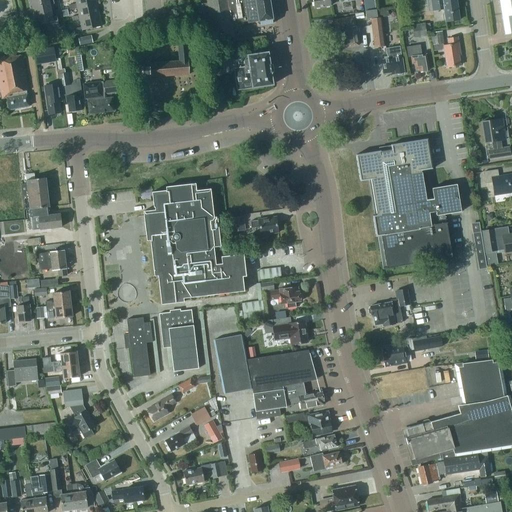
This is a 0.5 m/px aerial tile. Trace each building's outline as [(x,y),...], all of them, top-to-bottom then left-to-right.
[(52,0),(51,0),(29,5),(31,15),(50,11),(49,5),(54,4),(52,0)] [(74,0),(75,4),(68,5),(69,10),(77,8),(76,7),(95,3),(94,0),(74,0)] [(207,0),(208,3),(200,4),(206,42),(233,38),(231,25),(247,22),(248,23),(272,19),(269,0),(207,0)] [(312,0),(314,8),(331,6),(330,0),(341,0),(341,2),(355,0),(363,0),(365,11),(375,9),(373,0),(312,0)] [(426,0),(428,12),(445,10),(446,22),(459,20),(455,0),(448,1),(447,0),(426,0)] [(511,0),(499,0),(505,34),(511,33),(511,0)] [(95,3),(76,7),(77,8),(78,15),(71,17),(72,22),(79,20),(79,19),(98,14),(95,3)] [(50,11),(31,15),(33,26),(45,24),(49,23),(53,22),(57,21),(56,16),(52,17),(50,11)] [(377,11),(366,12),(367,19),(377,18),(377,12),(377,11)] [(82,32),(82,30),(101,26),(98,14),(79,19),(79,20),(81,27),(73,29),(74,33),(82,32)] [(358,45),(354,17),(334,20),(338,48),(354,45),(358,45)] [(385,47),(382,19),(371,20),(374,48),(385,47)] [(412,26),(414,38),(427,36),(425,24),(412,26)] [(430,33),(432,45),(444,43),(442,31),(430,33)] [(78,39),(79,45),(92,42),(90,36),(78,39)] [(444,46),(448,68),(461,66),(459,52),(461,52),(459,38),(448,39),(449,46),(444,46)] [(149,67),(143,68),(144,75),(151,75),(151,77),(189,74),(187,41),(177,42),(178,62),(149,63),(149,67)] [(411,58),(412,64),(414,64),(415,69),(420,68),(421,72),(428,71),(426,55),(421,56),(419,46),(411,47),(411,46),(406,47),(408,58),(411,58)] [(219,47),(210,48),(213,71),(222,70),(219,47)] [(384,63),(381,64),(383,74),(390,72),(391,72),(394,72),(395,74),(396,74),(397,75),(402,74),(403,73),(404,72),(401,58),(399,47),(385,49),(386,52),(387,57),(383,58),(384,60),(384,63)] [(55,62),(53,52),(37,54),(39,64),(55,62)] [(271,72),(268,53),(247,56),(248,66),(235,68),(238,89),(252,87),(252,88),(272,85),(271,72)] [(13,55),(0,58),(0,94),(1,98),(5,97),(8,109),(29,106),(26,90),(28,90),(21,55),(14,57),(13,55)] [(59,74),(61,87),(70,85),(68,73),(59,74)] [(71,95),(66,96),(67,104),(68,104),(69,112),(81,110),(79,96),(81,96),(79,79),(74,80),(71,85),(71,87),(70,87),(71,95)] [(115,80),(102,81),(104,94),(117,93),(115,80)] [(89,114),(114,110),(112,97),(104,98),(102,82),(83,85),(84,93),(85,93),(86,99),(87,101),(89,114)] [(58,84),(44,86),(46,98),(46,99),(45,100),(46,103),(47,104),(48,114),(50,114),(51,115),(54,115),(55,113),(57,113),(60,113),(60,111),(58,102),(61,101),(58,84)] [(504,140),(501,120),(483,122),(486,143),(492,142),(493,150),(488,151),(489,158),(510,155),(509,148),(502,149),(501,141),(504,140)] [(426,200),(422,173),(421,171),(432,169),(427,139),(390,145),(391,149),(386,150),(356,155),(360,181),(372,179),(373,189),(371,190),(373,202),(375,202),(377,215),(373,216),(376,236),(380,235),(385,267),(414,262),(413,255),(433,252),(434,259),(451,257),(445,214),(461,212),(456,185),(432,188),(433,199),(426,200)] [(492,182),(494,195),(511,192),(511,175),(499,177),(497,170),(483,172),(485,183),(492,182)] [(20,184),(22,199),(23,209),(30,209),(49,207),(46,186),(49,185),(48,180),(46,180),(46,178),(25,180),(26,184),(20,184)] [(216,215),(213,216),(210,189),(196,191),(195,184),(165,187),(166,191),(152,193),(154,211),(143,212),(146,242),(150,241),(155,277),(158,276),(161,304),(184,302),(183,298),(244,291),(242,276),(246,276),(243,252),(220,254),(221,261),(215,262),(213,245),(220,244),(216,215)] [(49,207),(30,209),(31,217),(39,216),(40,230),(61,227),(59,214),(50,215),(49,207)] [(245,230),(244,216),(230,218),(231,232),(245,230)] [(258,219),(258,220),(250,221),(251,228),(259,227),(260,235),(278,233),(276,217),(258,219)] [(12,231),(12,239),(28,237),(27,222),(3,224),(4,232),(12,231)] [(473,233),(480,232),(479,222),(471,223),(473,233)] [(482,230),(485,252),(504,250),(504,252),(511,250),(511,234),(508,235),(507,226),(482,230)] [(486,268),(480,232),(473,233),(478,270),(486,268)] [(58,276),(66,275),(66,269),(64,251),(37,254),(39,270),(48,269),(51,268),(52,270),(57,270),(58,276)] [(279,267),(258,270),(260,280),(281,277),(279,267)] [(260,284),(261,291),(269,290),(271,300),(280,299),(281,305),(286,304),(287,308),(296,307),(295,302),(301,301),(299,287),(285,289),(285,288),(279,289),(279,290),(274,291),(272,282),(260,284)] [(0,323),(5,323),(3,304),(10,303),(8,285),(0,286),(1,300),(0,299),(0,323)] [(9,286),(10,299),(17,298),(16,285),(9,286)] [(47,295),(46,288),(34,289),(35,296),(47,295)] [(409,304),(406,289),(396,291),(397,299),(390,300),(390,303),(384,304),(384,306),(379,306),(379,305),(369,307),(368,310),(368,313),(371,315),(372,316),(374,326),(382,325),(382,327),(395,325),(395,323),(402,322),(399,306),(409,304)] [(70,304),(69,291),(53,293),(54,302),(52,302),(52,301),(45,302),(46,307),(70,304)] [(30,320),(28,297),(22,298),(23,306),(17,306),(18,322),(30,320)] [(510,298),(503,299),(505,310),(511,308),(511,303),(510,298)] [(260,301),(241,303),(243,323),(263,320),(260,301)] [(53,311),(53,309),(55,309),(56,318),(72,316),(70,304),(46,307),(46,312),(53,311)] [(43,313),(46,312),(46,307),(35,307),(36,319),(44,318),(43,313)] [(198,368),(191,310),(159,314),(163,348),(170,347),(173,371),(198,368)] [(150,375),(146,343),(152,343),(149,323),(143,323),(143,318),(126,320),(128,334),(124,335),(125,349),(130,349),(133,377),(150,375)] [(274,341),(290,338),(291,345),(307,342),(303,322),(290,324),(289,318),(263,322),(265,334),(273,333),(274,337),(274,341)] [(300,409),(323,405),(322,401),(323,401),(323,400),(325,398),(324,394),(321,393),(321,392),(313,394),(313,393),(305,395),(302,383),(315,380),(308,351),(246,360),(241,335),(214,341),(224,395),(252,389),(255,412),(256,411),(257,419),(280,415),(279,409),(293,406),(293,404),(299,403),(300,409)] [(412,339),(415,352),(428,349),(426,336),(412,339)] [(407,356),(405,357),(404,352),(407,351),(406,346),(391,349),(390,346),(382,347),(384,355),(383,355),(385,366),(408,362),(407,356)] [(487,350),(474,352),(475,361),(488,359),(487,350)] [(54,367),(54,368),(78,364),(76,352),(61,354),(62,363),(60,363),(59,361),(50,362),(50,357),(42,358),(43,368),(54,367)] [(38,380),(37,375),(36,359),(14,362),(14,370),(7,371),(8,387),(16,386),(16,382),(38,380)] [(454,365),(461,406),(462,406),(485,402),(506,396),(499,359),(454,365)] [(78,364),(54,368),(54,372),(61,371),(61,369),(63,369),(64,379),(79,377),(78,364)] [(58,377),(45,378),(45,387),(59,385),(58,377)] [(195,387),(191,380),(178,386),(182,393),(195,387)] [(47,387),(48,394),(61,393),(60,386),(47,387)] [(90,429),(95,426),(83,405),(81,390),(64,392),(64,397),(65,407),(69,407),(76,417),(67,422),(72,431),(80,427),(87,438),(93,435),(90,429)] [(148,409),(155,421),(168,413),(166,409),(175,403),(171,395),(157,402),(158,404),(148,409)] [(437,459),(442,458),(485,451),(511,447),(511,408),(508,395),(506,396),(485,402),(462,406),(464,413),(430,422),(430,421),(427,420),(424,420),(421,423),(421,425),(405,429),(407,437),(405,438),(407,445),(409,445),(415,465),(437,459)] [(191,414),(197,424),(215,414),(214,412),(217,411),(214,405),(211,407),(209,403),(203,406),(204,407),(191,414)] [(310,425),(312,436),(332,432),(330,421),(329,421),(327,413),(308,417),(309,417),(304,418),(303,413),(284,416),(285,423),(299,420),(300,427),(310,425)] [(219,433),(212,420),(203,425),(210,438),(219,433)] [(192,435),(189,427),(176,433),(176,435),(165,440),(171,452),(186,444),(183,439),(192,435)] [(319,445),(320,450),(322,450),(323,451),(326,450),(327,449),(337,446),(334,435),(315,439),(302,442),(304,449),(319,445)] [(265,446),(266,455),(280,452),(278,444),(265,446)] [(442,458),(443,462),(435,464),(427,465),(417,468),(421,485),(439,481),(438,475),(444,474),(445,475),(478,469),(479,476),(489,475),(486,457),(485,451),(442,458)] [(248,455),(251,473),(262,470),(259,453),(248,455)] [(342,465),(339,453),(323,456),(322,453),(309,456),(313,472),(326,469),(326,468),(342,465)] [(278,463),(280,473),(300,469),(298,459),(278,463)] [(101,474),(105,481),(120,473),(114,461),(100,469),(96,460),(85,465),(93,479),(101,474)] [(220,477),(218,463),(201,466),(201,468),(183,471),(186,485),(204,482),(202,473),(212,471),(213,478),(220,477)] [(61,489),(59,468),(50,469),(52,490),(61,489)] [(505,472),(494,474),(495,480),(506,479),(505,472)] [(8,473),(12,497),(20,496),(17,480),(15,481),(14,473),(8,473)] [(39,476),(41,488),(41,493),(43,493),(52,492),(49,474),(39,476)] [(30,484),(31,491),(34,511),(47,511),(45,497),(44,498),(43,493),(41,493),(41,488),(38,488),(37,476),(29,477),(29,480),(30,484)] [(3,497),(12,496),(9,480),(0,481),(3,497)] [(34,511),(31,491),(30,484),(29,480),(24,481),(27,500),(20,501),(21,511),(34,511)] [(74,509),(71,485),(67,486),(67,492),(68,492),(68,494),(60,495),(62,511),(74,509)] [(76,485),(71,485),(74,509),(87,508),(86,503),(93,502),(89,488),(83,489),(82,487),(79,485),(76,485)] [(333,497),(326,499),(329,511),(335,510),(358,506),(354,486),(332,491),(333,497)] [(124,498),(124,502),(143,500),(142,488),(123,490),(123,491),(112,493),(113,499),(124,498)] [(93,495),(97,502),(99,506),(109,500),(103,490),(93,495)] [(496,492),(484,494),(486,504),(498,502),(496,493),(496,492)] [(443,498),(427,501),(428,511),(444,508),(445,511),(447,511),(460,510),(460,509),(458,501),(457,495),(443,498)] [(501,511),(500,502),(498,502),(486,504),(476,506),(460,509),(460,510),(447,511),(445,511),(444,511),(501,511)]
